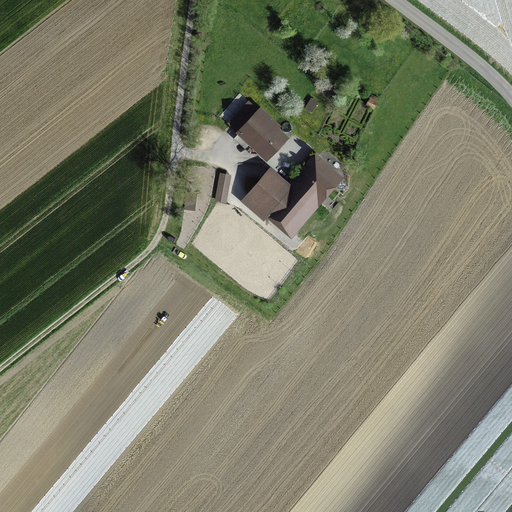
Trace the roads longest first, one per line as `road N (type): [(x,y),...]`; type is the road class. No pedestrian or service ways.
road 1 (track): [(175,148),(165,223),(145,256),(0,371)]
road 2 (residential): [(190,0),(175,148),(228,154)]
road 3 (tertiary): [(399,0),(511,94)]
